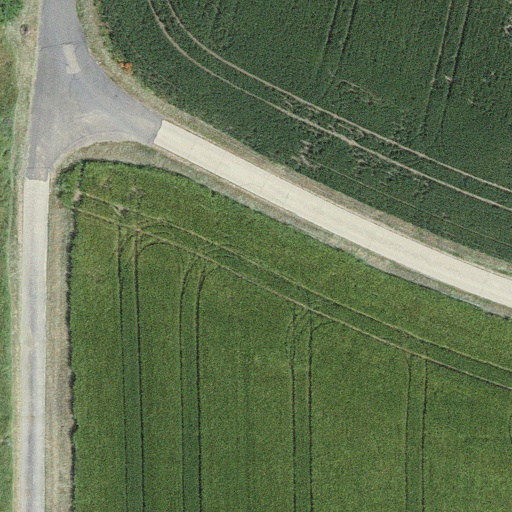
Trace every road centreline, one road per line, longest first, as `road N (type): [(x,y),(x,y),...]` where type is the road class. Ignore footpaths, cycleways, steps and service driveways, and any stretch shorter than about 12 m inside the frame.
road 1 (track): [(56,0),(35,181),(30,511)]
road 2 (track): [(51,71),(377,241),(511,294)]
